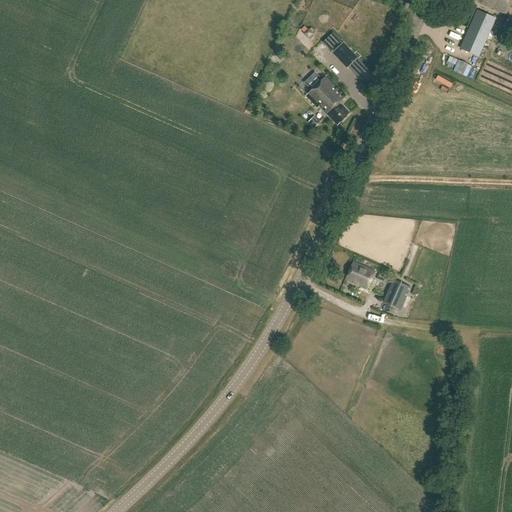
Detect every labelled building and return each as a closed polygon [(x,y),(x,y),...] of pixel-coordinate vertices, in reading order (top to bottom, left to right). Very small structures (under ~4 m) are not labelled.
[(511,0),(478,0),(478,2),(506,15),(511,0)] [(496,19),(477,10),(460,49),(479,57),(496,19)] [(344,43),(332,54),(347,70),(358,59),(344,43)] [(346,96),(327,75),(307,95),(327,116),(328,115),(337,125),(350,113),(339,102),(346,96)] [(321,122),(315,116),(309,123),(314,128),(321,122)] [(375,272),(353,262),(346,280),(368,289),(375,272)] [(411,287),(394,280),(384,303),(401,311),(411,287)]
